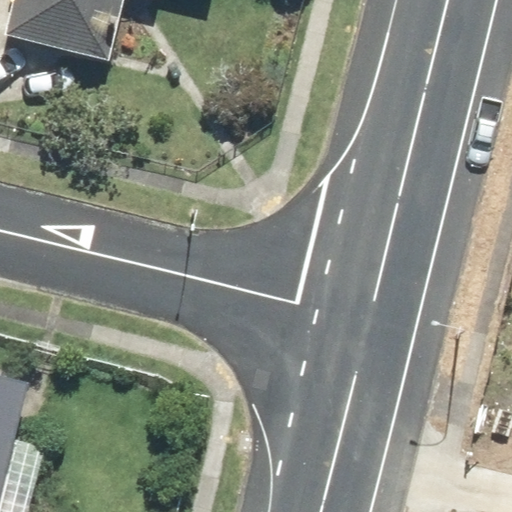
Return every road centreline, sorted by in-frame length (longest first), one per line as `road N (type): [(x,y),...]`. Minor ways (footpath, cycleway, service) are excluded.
road 1 (residential): [(364,324),(0,234)]
road 2 (secondary): [(364,324),(444,0)]
road 3 (secondary): [(318,511),(364,324)]
